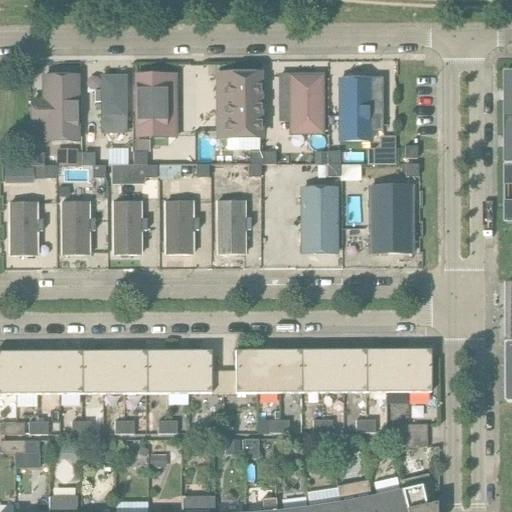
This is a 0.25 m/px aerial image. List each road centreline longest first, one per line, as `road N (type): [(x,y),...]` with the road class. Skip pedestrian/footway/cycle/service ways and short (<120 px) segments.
road 1 (residential): [(0,321),(450,319)]
road 2 (residential): [(450,292),(0,292)]
road 3 (residential): [(0,43),(447,40)]
road 4 (residential): [(447,40),(450,292)]
road 5 (residential): [(477,292),(475,40)]
road 6 (residential): [(469,511),(478,500),(477,319)]
road 7 (residential): [(450,319),(453,498),(460,511)]
road 8 (track): [(511,1),(384,0)]
